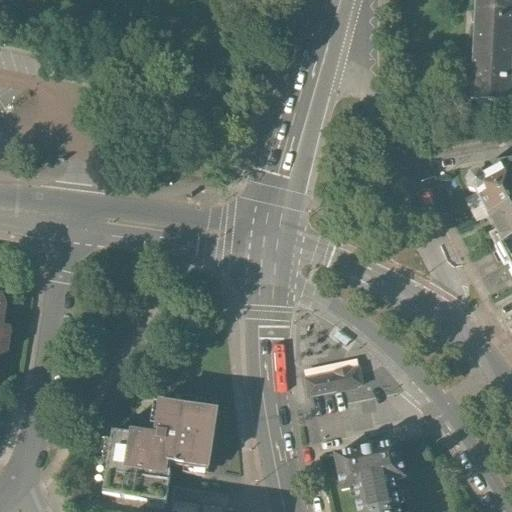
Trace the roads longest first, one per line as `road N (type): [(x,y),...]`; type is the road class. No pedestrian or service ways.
road 1 (tertiary): [(443,318),(448,280),(353,70),(320,35)]
road 2 (residential): [(7,498),(34,429),(68,215)]
road 3 (primary): [(284,511),(263,340),(269,245)]
road 4 (tertiary): [(269,245),(306,293),(390,349),(444,400)]
road 5 (primary): [(269,245),(320,35)]
road 6 (residential): [(68,215),(269,245)]
road 7 (tertiary): [(443,318),(331,257),(269,245)]
road 8 (tertiary): [(444,400),(511,511)]
